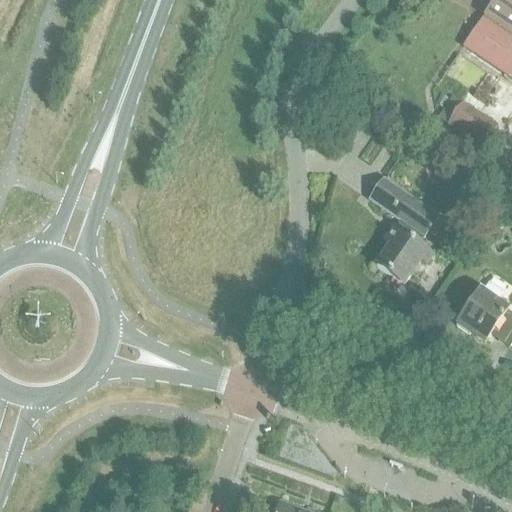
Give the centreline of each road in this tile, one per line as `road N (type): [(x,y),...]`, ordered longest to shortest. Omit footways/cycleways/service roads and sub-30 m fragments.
road 1 (residential): [(286,299),(301,216),(301,97),(321,40),(352,0)]
road 2 (residential): [(511,495),(253,395)]
road 3 (residential): [(511,410),(403,342),(286,299)]
road 4 (primary): [(84,271),(117,112)]
road 5 (primary): [(117,112),(43,253)]
road 6 (residential): [(213,511),(253,395)]
